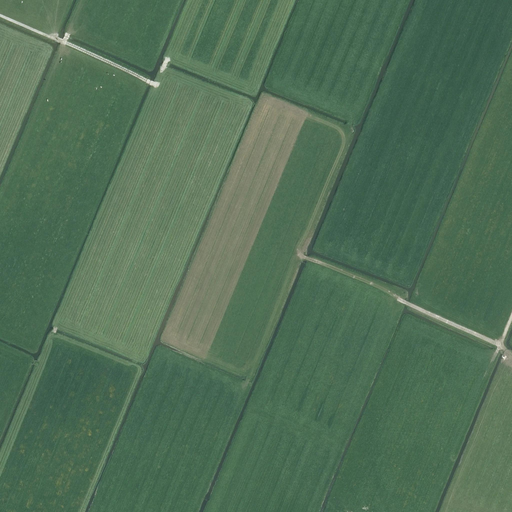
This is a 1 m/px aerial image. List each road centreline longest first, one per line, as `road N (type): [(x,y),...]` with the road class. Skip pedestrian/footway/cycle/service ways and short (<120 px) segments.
road 1 (track): [(499,345),(298,255)]
road 2 (track): [(64,42),(148,84),(156,85),(166,61)]
